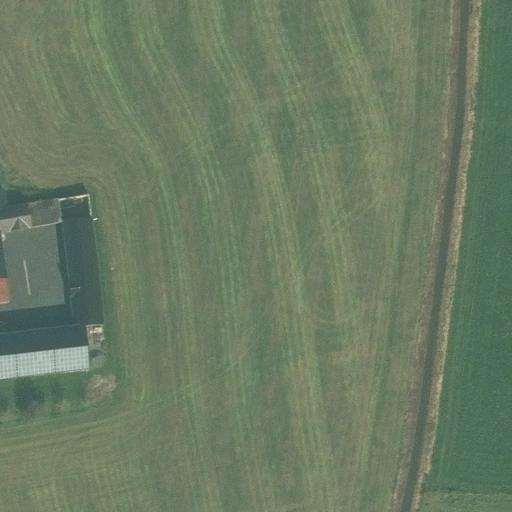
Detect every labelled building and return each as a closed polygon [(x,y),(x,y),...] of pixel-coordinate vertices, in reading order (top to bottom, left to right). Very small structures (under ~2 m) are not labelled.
[(1,190),(0,190),(0,304),(6,304),(0,256),(0,233),(30,229),(27,212),(25,205),(4,209),(1,190)] [(88,202),(27,212),(30,229),(61,224),(90,219),(88,202)] [(90,219),(61,224),(72,328),(83,327),(102,325),(90,219)] [(72,328),(1,336),(0,323),(0,379),(21,378),(88,370),(83,328),(83,327),(72,328)] [(102,325),(83,328),(88,370),(107,367),(102,325)] [(21,378),(0,379),(0,393),(1,393),(1,398),(23,396),(21,378)]
